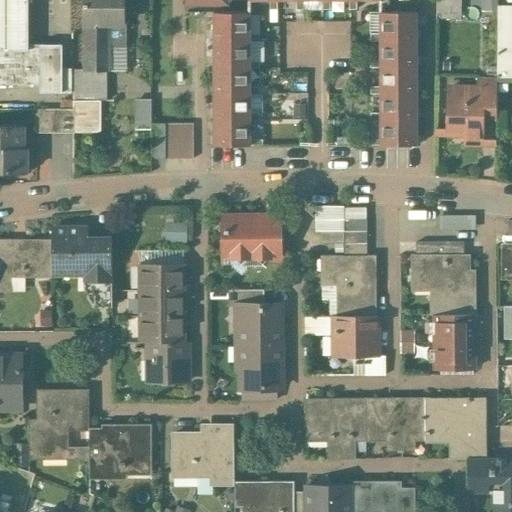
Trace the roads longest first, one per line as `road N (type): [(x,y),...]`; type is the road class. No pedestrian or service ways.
road 1 (residential): [(298,407),(298,468),(455,466),(456,511)]
road 2 (residential): [(0,337),(89,338),(100,349),(101,408),(199,408)]
road 3 (residential): [(197,177),(199,408)]
road 4 (residential): [(297,379),(295,175)]
road 5 (residential): [(393,379),(390,176)]
road 6 (residential): [(197,177),(0,195)]
road 7 (residential): [(489,379),(485,206)]
road 8 (residential): [(425,18),(424,181)]
road 9 (residential): [(318,175),(320,35)]
road 10 (residential): [(198,40),(197,177)]
